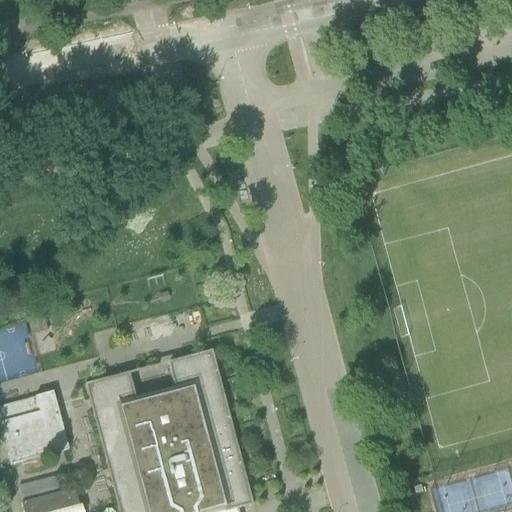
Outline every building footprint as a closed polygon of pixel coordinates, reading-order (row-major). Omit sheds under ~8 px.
[(31,336),(46,332),(42,316),(26,321),(31,336)] [(236,511),(236,510),(249,507),(250,508),(251,508),(247,491),(210,352),(180,360),(180,361),(167,364),(168,369),(167,369),(173,389),(134,399),(129,379),(127,379),(126,375),(114,379),(114,378),(83,386),(116,511),(236,511)] [(34,399),(0,408),(0,432),(9,467),(67,451),(51,393),(34,398),(34,399)] [(54,478),(17,487),(20,500),(57,491),(54,478)] [(414,495),(415,496),(422,494),(422,493),(421,487),(420,486),(413,488),(413,489),(414,495)] [(39,500),(19,505),(21,511),(78,511),(72,491),(39,500)]
